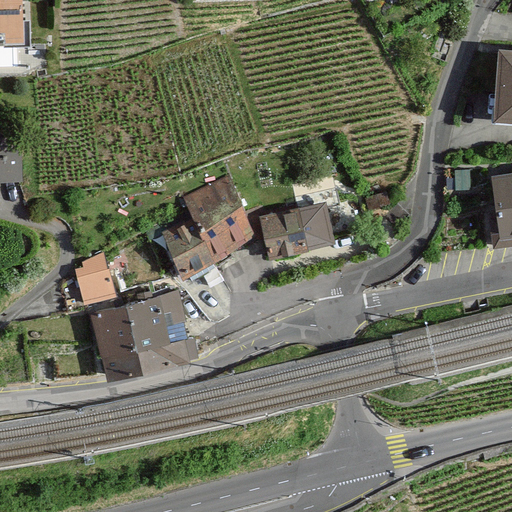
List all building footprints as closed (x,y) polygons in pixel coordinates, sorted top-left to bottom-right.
[(19,0),(0,0),(0,37),(21,37),(19,0)] [(37,140),(0,141),(0,185),(39,184),(37,140)] [(511,178),(503,180),(508,216),(497,217),(501,251),(511,249),(511,178)] [(245,211),(234,182),(188,204),(195,221),(216,263),(254,236),(245,211)] [(387,189),(366,194),(368,205),(389,200),(387,189)] [(267,236),(271,254),(331,238),(323,204),(263,217),(267,236)] [(245,211),(254,236),(267,236),(263,217),(262,205),(245,211)] [(216,263),(195,221),(169,234),(192,278),(216,263)] [(93,271),(85,274),(93,294),(98,293),(121,286),(112,258),(91,265),(93,271)] [(121,286),(98,293),(102,305),(125,301),(121,286)] [(149,306),(141,308),(154,355),(199,344),(186,295),(163,301),(161,294),(147,298),(149,306)] [(115,366),(154,355),(141,308),(101,317),(111,351),(104,352),(109,367),(115,366)] [(154,355),(115,366),(119,383),(210,359),(206,342),(199,344),(154,355)]
